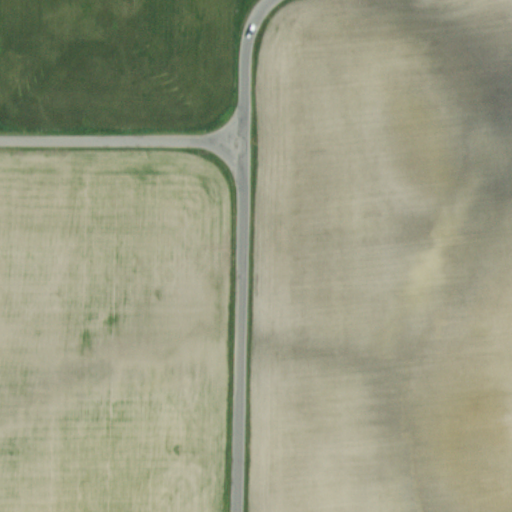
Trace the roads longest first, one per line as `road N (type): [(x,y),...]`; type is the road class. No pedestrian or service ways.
road 1 (residential): [(240,511),(247,142)]
road 2 (residential): [(247,142),(0,142)]
road 3 (residential): [(274,0),(250,45),(247,142)]
